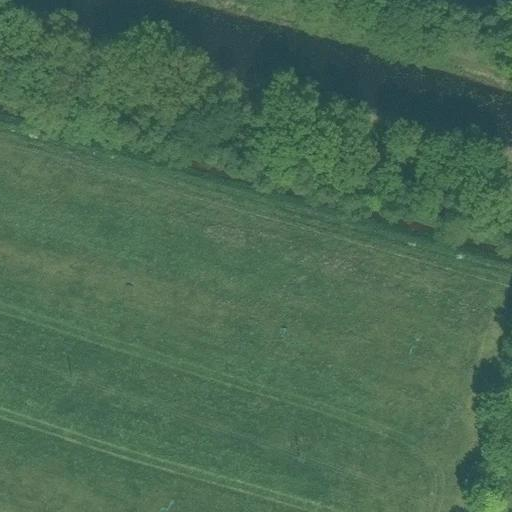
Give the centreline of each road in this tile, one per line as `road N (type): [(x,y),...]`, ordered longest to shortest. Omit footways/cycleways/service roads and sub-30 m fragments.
road 1 (unclassified): [(0,47),(511,190)]
road 2 (unclassified): [(283,0),(511,65)]
